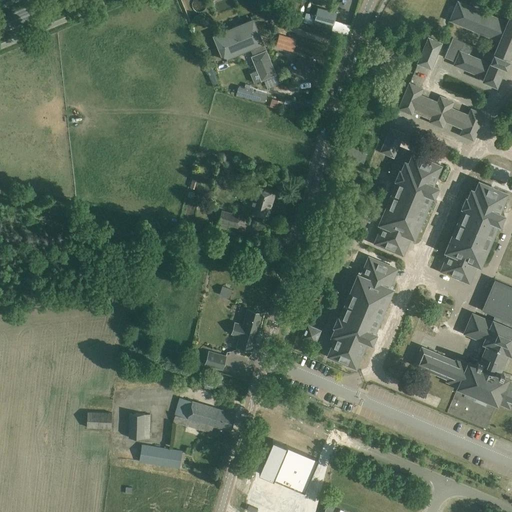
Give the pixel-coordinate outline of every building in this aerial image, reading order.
[(511,11),(507,22),(458,1),(450,20),(499,40),(494,53),(493,54),(452,37),(444,57),(456,61),(454,64),(481,75),(480,78),(496,85),(504,66),(506,66),(509,59),(508,59),(511,50),(511,11)] [(315,15),(314,20),(333,25),(336,12),(317,7),(315,15)] [(290,10),(288,17),(297,20),(299,12),(290,10)] [(252,19),(213,36),(223,59),(250,48),(254,56),(251,56),(257,70),(250,73),(254,83),(261,80),(275,74),(252,19)] [(274,45),(292,51),(296,38),(277,33),(274,45)] [(430,68),(441,43),(428,37),(418,63),(430,68)] [(397,57),(392,55),(392,52),(382,48),(377,62),(381,64),(380,67),(391,71),(397,57)] [(296,57),(295,65),(315,68),(316,60),(296,57)] [(422,88),(418,87),(409,83),(399,108),(411,113),(414,107),(432,115),(429,121),(442,126),(445,120),(463,128),(460,134),(473,140),(484,114),(471,109),(468,115),(450,107),(453,101),(440,96),(437,102),(419,94),(422,88)] [(238,84),(236,92),(264,100),(266,92),(238,84)] [(289,109),(310,115),(312,106),(292,101),(289,109)] [(393,156),(403,133),(390,128),(381,151),(393,156)] [(345,157),(361,164),(366,154),(349,147),(345,157)] [(440,164),(422,157),(413,153),(408,163),(405,161),(401,170),(399,169),(395,179),(397,180),(379,222),(383,224),(375,242),(402,254),(410,235),(413,237),(431,194),(433,195),(437,185),(432,183),(440,164)] [(348,184),(355,186),(359,173),(351,171),(348,184)] [(449,252),(441,270),(468,281),(476,263),(480,265),(498,222),(500,223),(504,213),(498,211),(506,192),(479,181),(475,191),(471,189),(468,198),(466,197),(461,207),(463,208),(446,250),(449,252)] [(248,212),(267,217),(275,191),(256,185),(248,212)] [(237,227),(241,216),(221,210),(217,226),(226,229),(227,224),(237,227)] [(346,232),(341,244),(350,247),(354,235),(346,232)] [(222,238),(221,244),(235,247),(236,244),(237,242),(222,238)] [(396,268),(378,261),(369,257),(361,275),(358,274),(340,316),(338,315),(333,326),(336,326),(332,335),(335,336),(328,354),(355,365),(366,339),(372,342),(376,331),(374,331),(392,288),(388,287),(396,268)] [(481,309),(495,315),(492,321),(472,313),(464,332),(484,341),(484,342),(487,344),(480,361),(476,360),(474,364),(469,362),(468,363),(456,359),(455,361),(422,346),(414,364),(448,378),(447,380),(459,385),(447,412),(486,428),(498,401),(509,406),(510,404),(511,404),(511,382),(507,380),(507,378),(502,376),(503,371),(500,370),(507,352),(511,354),(511,352),(511,285),(494,278),(481,309)] [(220,285),(217,295),(228,298),(230,288),(220,285)] [(262,313),(252,310),(247,309),(243,323),(237,321),(233,332),(240,334),(237,346),(251,350),(262,313)] [(307,325),(302,337),(315,342),(320,330),(307,325)] [(226,356),(208,351),(204,364),(222,369),(226,356)] [(215,380),(206,378),(203,390),(212,393),(215,380)] [(236,413),(179,397),(173,421),(211,433),(213,425),(231,430),(236,413)] [(87,412),(86,428),(111,429),(111,428),(112,413),(87,412)] [(149,438),(150,414),(129,413),(129,437),(149,438)] [(318,459),(272,439),(258,472),(304,492),(318,459)] [(142,444),(139,461),(179,468),(182,451),(142,444)] [(141,495),(136,511),(173,511),(175,505),(157,500),(159,493),(145,489),(143,496),(141,495)] [(338,511),(340,506),(324,503),(322,511),(338,511)]
